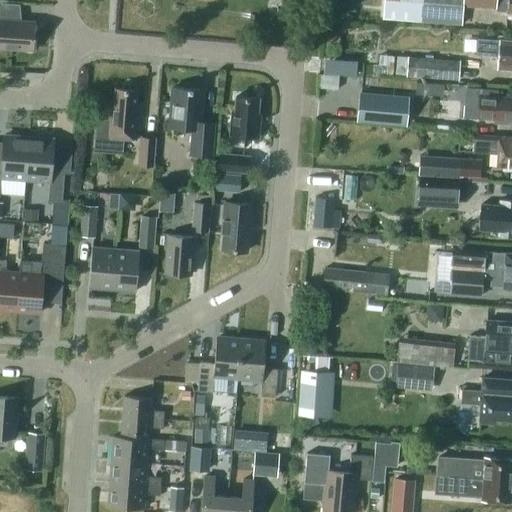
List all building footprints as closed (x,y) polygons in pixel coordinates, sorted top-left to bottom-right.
[(511,0),(384,0),(382,17),(422,22),(462,25),(463,6),(508,9),(507,16),(511,15),(511,0)] [(0,47),(32,50),(34,22),(0,19),(0,17),(1,5),(0,5),(0,47)] [(511,40),(499,40),(478,39),(477,55),(498,56),(497,69),(511,69),(511,40)] [(408,56),(406,76),(437,78),(436,81),(453,82),(453,79),(458,80),(460,59),(408,56)] [(443,96),(444,84),(416,82),(415,94),(443,96)] [(191,155),(211,156),(214,122),(200,121),(203,89),(173,87),(170,127),(193,129),(191,155)] [(95,150),(93,150),(93,151),(123,154),(124,137),(136,138),(139,102),(135,102),(136,90),(116,88),(115,100),(111,100),(110,120),(106,120),(102,121),(99,124),(97,127),(95,150)] [(466,88),(464,117),(479,118),(494,119),(494,123),(508,124),(508,123),(511,120),(511,97),(497,96),(497,90),(478,89),(466,88)] [(357,120),(404,124),(406,96),(359,92),(357,120)] [(258,114),(259,98),(236,96),(235,113),(232,112),(230,135),(259,137),(260,115),(258,114)] [(0,193),(1,177),(25,179),(29,137),(4,135),(2,168),(0,167),(0,193)] [(511,137),(475,135),(474,151),(498,153),(497,166),(511,167),(511,137)] [(29,137),(25,179),(50,181),(48,200),(62,201),(64,173),(51,172),(53,138),(29,137)] [(139,165),(153,166),(155,138),(141,137),(139,165)] [(218,152),(216,171),(248,173),(250,155),(218,152)] [(419,175),(459,177),(459,175),(480,176),(481,160),(419,156),(419,175)] [(214,190),(239,192),(241,176),(216,174),(214,190)] [(457,205),(459,181),(432,179),(419,178),(417,202),(431,203),(457,205)] [(315,196),(313,225),(331,226),(333,209),(333,198),(315,196)] [(507,237),(511,237),(511,200),(510,200),(499,200),(499,204),(483,203),(482,204),(483,204),(482,229),(481,229),(481,230),(497,232),(497,236),(507,236),(507,237)] [(192,229),(208,231),(210,203),(195,201),(192,229)] [(250,235),(253,204),(225,202),(222,233),(224,233),(223,249),(247,251),(248,235),(250,235)] [(79,236),(95,237),(97,205),(82,204),(79,236)] [(37,221),(37,209),(25,208),(24,220),(37,221)] [(139,245),(153,246),(156,217),(142,216),(139,245)] [(166,273),(190,275),(193,236),(169,234),(166,273)] [(43,284),(62,285),(65,245),(43,243),(42,264),(20,262),(19,273),(16,310),(41,312),(43,284)] [(89,287),(112,289),(116,249),(92,247),(89,287)] [(116,249),(112,289),(136,291),(139,251),(116,249)] [(505,253),(453,250),(449,293),(481,296),(483,278),(491,279),(490,285),(503,286),(503,287),(511,287),(511,253),(505,253)] [(0,308),(16,310),(19,273),(5,272),(6,260),(0,259),(0,308)] [(365,270),(325,266),(323,288),(363,293),(365,270)] [(498,362),(511,362),(511,322),(487,320),(486,336),(469,335),(467,359),(498,361),(498,362)] [(396,361),(452,366),(455,342),(399,336),(396,361)] [(214,374),(238,376),(241,339),(216,337),(214,363),(200,362),(197,390),(212,391),(214,374)] [(241,339),(238,376),(262,378),(260,395),(275,396),(278,368),(263,367),(265,341),(241,339)] [(395,386),(431,390),(433,367),(398,363),(395,386)] [(305,370),(302,415),(325,417),(329,371),(305,370)] [(511,379),(482,377),(482,378),(482,390),(462,388),(461,402),(481,404),(479,422),(495,423),(495,419),(511,420),(511,379)] [(0,431),(14,433),(17,397),(0,395),(0,431)] [(124,395),(122,416),(163,419),(164,411),(151,410),(152,398),(124,395)] [(203,415),(204,396),(196,395),(194,414),(203,415)] [(122,416),(121,436),(149,438),(150,427),(163,428),(163,419),(122,416)] [(209,442),(209,429),(195,429),(194,441),(209,442)] [(23,469),(42,471),(45,433),(27,431),(23,469)] [(149,438),(121,436),(113,436),(111,459),(147,462),(148,448),(164,449),(164,439),(149,438)] [(372,463),(387,464),(389,443),(374,442),(372,463)] [(191,446),(189,469),(205,470),(207,447),(191,446)] [(252,474),(277,477),(279,453),(255,450),(252,474)] [(304,481),(326,483),(323,511),(353,511),(356,478),(370,479),(372,456),(350,454),(349,472),(328,470),(329,454),(306,452),(304,481)] [(439,456),(437,475),(443,475),(463,477),(511,480),(511,459),(485,457),(485,459),(464,457),(439,456)] [(111,459),(109,482),(161,486),(161,477),(146,476),(147,462),(111,459)] [(201,511),(225,511),(227,496),(213,495),(215,476),(205,475),(203,494),(201,511)] [(437,475),(436,492),(482,495),(482,500),(511,502),(511,498),(511,480),(463,477),(443,475),(437,475)] [(227,496),(225,511),(250,511),(252,498),(251,498),(253,480),(243,479),(241,497),(227,496)] [(394,479),(391,511),(411,511),(414,481),(394,479)] [(161,486),(109,482),(108,505),(144,508),(145,494),(160,495),(161,486)] [(168,511),(175,511),(181,511),(184,487),(170,486),(168,511)]
